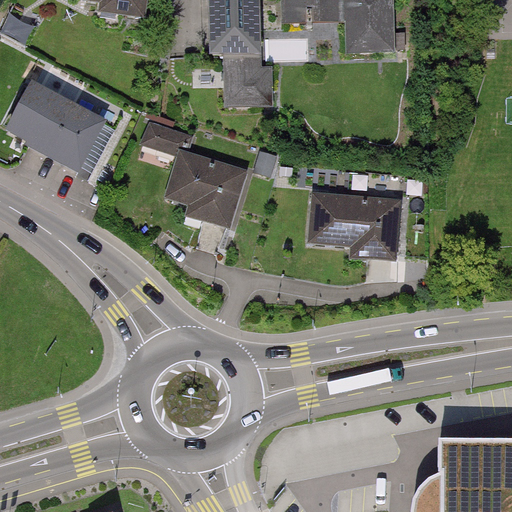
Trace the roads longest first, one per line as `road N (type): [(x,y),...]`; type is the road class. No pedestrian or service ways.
road 1 (primary): [(245,385),(511,343)]
road 2 (secondary): [(0,201),(74,249),(165,349)]
road 3 (primary): [(0,459),(137,417)]
